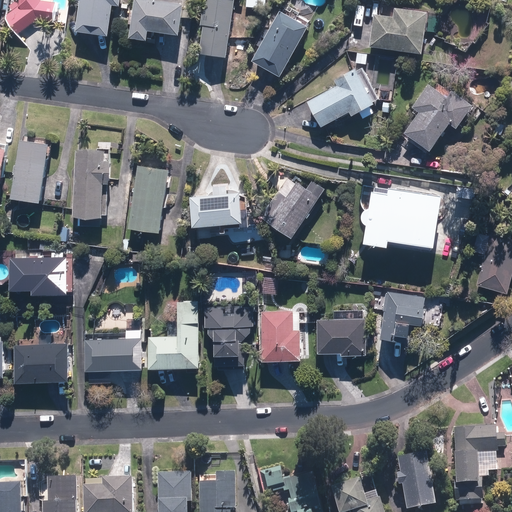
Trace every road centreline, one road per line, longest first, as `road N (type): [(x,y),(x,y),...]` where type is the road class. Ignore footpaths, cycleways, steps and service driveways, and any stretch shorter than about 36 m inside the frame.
road 1 (residential): [(0,430),(370,413),(437,381),(511,329)]
road 2 (residential): [(245,123),(0,83)]
